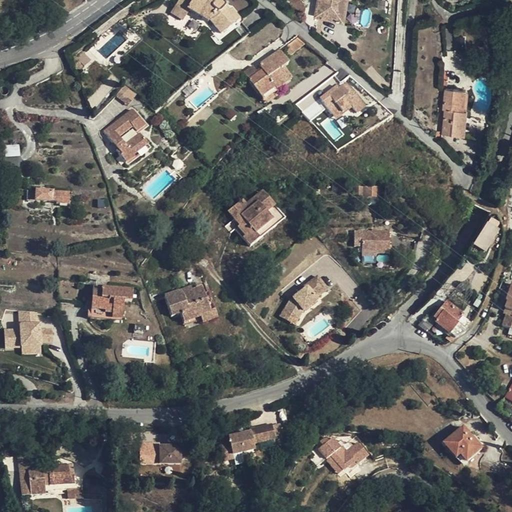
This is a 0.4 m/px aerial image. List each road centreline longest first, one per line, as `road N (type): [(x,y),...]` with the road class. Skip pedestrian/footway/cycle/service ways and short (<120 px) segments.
road 1 (unclassified): [(387,341),(280,392),(207,411),(0,409)]
road 2 (residential): [(387,341),(472,222),(511,123)]
road 3 (unknown): [(32,149),(9,106),(18,87),(52,69),(57,36),(116,115)]
road 4 (unclassified): [(511,444),(437,350),(387,341)]
road 5 (unclassified): [(465,511),(399,474),(360,491),(346,511)]
road 6 (secondary): [(0,59),(57,36),(111,0)]
